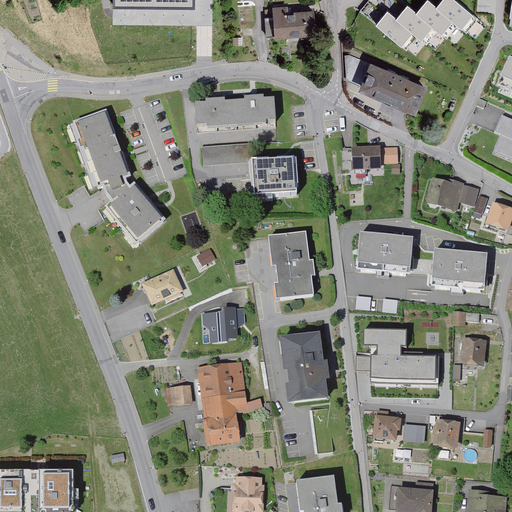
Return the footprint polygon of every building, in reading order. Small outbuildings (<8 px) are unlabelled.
[(436,7),(427,0),(426,0),(416,13),(438,31),(447,38),(458,25),(436,7)] [(478,20),(454,0),(442,0),(436,7),(458,25),(467,33),(478,20)] [(416,13),(407,5),(396,19),(418,37),(427,44),(438,31),(416,13)] [(291,13),(291,7),(274,8),(275,16),(272,16),(272,9),(266,10),(266,17),(265,17),(267,35),(301,33),(301,38),(315,37),(313,11),(291,13)] [(396,19),(387,11),(376,24),(407,50),(418,37),(396,19)] [(393,73),(349,54),(344,55),(346,78),(362,85),(362,86),(414,109),(424,87),(413,82),(414,80),(394,72),(393,73)] [(511,57),(509,56),(497,84),(511,91),(511,57)] [(197,131),(275,125),(275,120),(278,120),(278,107),(274,107),(273,100),(263,101),(262,98),(244,99),(244,102),(224,104),(223,100),(205,102),(205,105),(195,106),(197,131)] [(479,99),(477,106),(484,109),(487,102),(479,99)] [(103,188),(106,197),(126,185),(124,180),(130,178),(106,113),(74,125),(81,142),(78,143),(81,151),(84,150),(89,165),(86,166),(89,174),(92,173),(98,190),(103,188)] [(511,121),(502,117),(502,116),(494,133),(496,133),(501,135),(495,148),(511,154),(511,121)] [(238,139),(254,139),(254,129),(238,129),(238,139)] [(203,164),(252,160),(251,144),(201,148),(203,166),(203,164)] [(511,154),(495,148),(493,153),(511,161),(511,154)] [(379,168),(379,163),(378,149),(342,151),(343,170),(351,169),(351,160),(354,160),(354,169),(379,168)] [(396,149),(378,149),(379,163),(396,162),(396,149)] [(296,160),(252,163),(254,163),(255,190),(254,190),(254,198),(297,196),(296,187),(298,187),(298,176),(295,176),(294,161),(296,160)] [(462,186),(462,185),(445,180),(444,184),(434,181),(428,203),(455,210),(458,200),(466,202),(465,204),(473,206),(477,192),(469,190),(470,188),(462,186)] [(139,243),(164,222),(134,186),(130,190),(126,185),(106,197),(112,205),(109,208),(118,219),(116,221),(127,234),(129,232),(139,243)] [(476,212),(483,215),(488,201),(481,198),(476,212)] [(488,224),(507,230),(511,215),(511,212),(504,210),(505,206),(497,204),(496,207),(494,206),(488,224)] [(314,297),(311,278),(316,278),(314,263),(310,263),(306,234),(268,239),(272,269),(276,269),(278,286),(274,287),(276,302),(314,297)] [(411,259),(413,240),(391,238),(391,235),(383,234),(383,237),(360,235),(358,261),(362,261),(361,273),(377,274),(377,273),(389,274),(389,275),(406,277),(408,259),(411,259)] [(201,265),(216,260),(212,249),(197,254),(201,265)] [(482,275),(486,276),(487,257),(465,255),(465,252),(458,251),(457,254),(434,252),(432,278),(436,278),(435,290),(451,291),(451,289),(463,290),(463,292),(480,294),(482,275)] [(412,273),(427,273),(428,260),(413,259),(412,273)] [(172,272),(144,285),(152,304),(181,291),(172,272)] [(371,301),(357,299),(356,309),(370,311),(371,301)] [(397,303),(384,302),(383,312),(396,313),(397,303)] [(223,312),(202,313),(203,324),(209,330),(210,343),(228,342),(228,339),(238,338),(236,307),(222,308),(223,312)] [(453,315),(453,313),(453,310),(444,310),(444,312),(444,314),(427,313),(426,326),(432,326),(432,327),(455,327),(455,315),(453,315)] [(465,315),(455,315),(455,327),(465,327),(465,323),(480,324),(480,315),(465,315)] [(369,348),(370,357),(370,372),(370,379),(439,380),(439,358),(406,349),(407,332),(370,331),(369,348)] [(327,399),(325,380),(329,380),(327,365),(323,365),(319,336),(281,341),(285,371),(289,371),(291,388),(287,389),(289,404),(327,399)] [(465,342),(463,363),(481,365),(484,344),(465,342)] [(356,372),(370,372),(370,357),(356,357),(356,372)] [(208,399),(244,395),(239,365),(204,370),(208,399)] [(168,390),(170,407),(192,405),(191,387),(168,390)] [(244,395),(208,399),(211,421),(204,422),(208,446),(239,442),(234,406),(245,404),(246,411),(260,408),(259,401),(245,404),(244,395)] [(334,453),(328,409),(312,411),(318,455),(334,453)] [(387,420),(388,412),(378,411),(377,419),(376,419),(374,442),(383,443),(384,439),(395,440),(396,431),(399,431),(400,421),(387,420)] [(450,418),(440,418),(440,424),(439,424),(437,445),(455,447),(457,426),(450,425),(450,418)] [(417,427),(405,426),(404,441),(416,442),(417,427)] [(424,443),(425,428),(417,427),(416,442),(424,443)] [(491,447),(492,432),(485,432),(484,446),(491,447)] [(111,456),(112,463),(124,461),(123,454),(111,456)] [(0,511),(21,511),(21,510),(74,510),(73,472),(0,471),(0,511)] [(342,511),(341,506),(337,506),(334,478),(296,483),(299,511),(342,511)] [(259,481),(233,480),(231,489),(235,489),(234,510),(261,511),(261,489),(259,489),(259,481)] [(391,487),(389,511),(394,511),(429,511),(432,486),(417,484),(416,492),(399,490),(399,488),(391,487)] [(469,511),(502,511),(503,501),(485,500),(486,496),(471,494),(469,511)]
